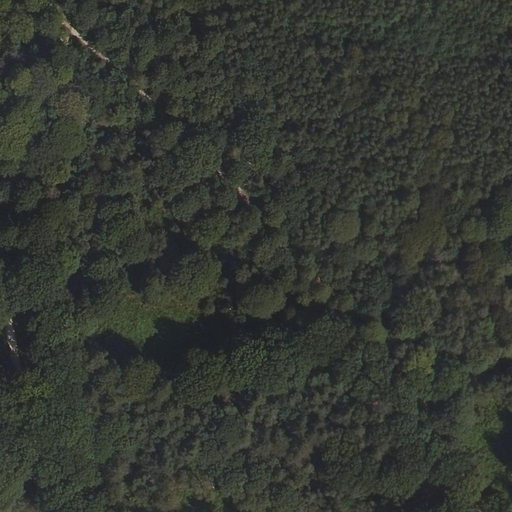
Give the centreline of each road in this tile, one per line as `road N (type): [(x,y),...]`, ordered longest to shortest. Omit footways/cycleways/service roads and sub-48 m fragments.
road 1 (track): [(30,0),(191,138),(370,343),(488,511)]
road 2 (track): [(45,511),(0,280)]
